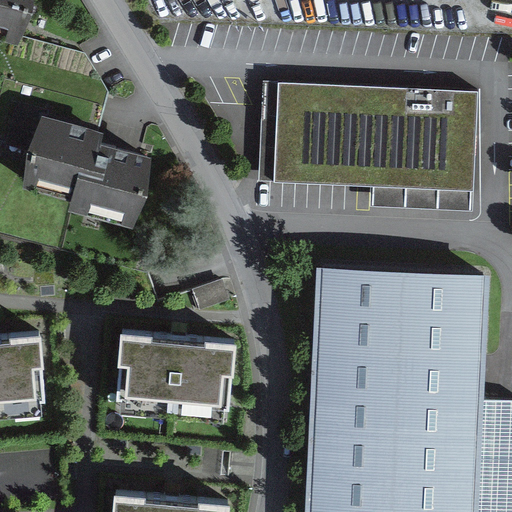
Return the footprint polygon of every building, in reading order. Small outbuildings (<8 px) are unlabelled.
[(0,0),(0,46),(13,50),(25,0),(0,0)] [(474,102),(272,94),(268,191),(471,198),(474,102)] [(94,147),(38,131),(20,193),(72,209),(68,223),(120,238),(140,172),(91,157),(94,147)] [(473,511),(485,283),(312,274),(300,511),(473,511)] [(36,333),(0,336),(0,411),(43,407),(36,333)] [(232,355),(115,342),(108,408),(225,421),(232,355)] [(224,511),(225,504),(107,494),(104,511),(224,511)]
